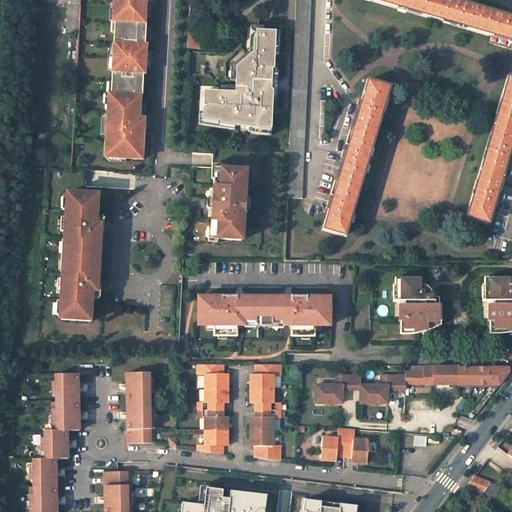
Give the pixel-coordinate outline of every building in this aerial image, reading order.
[(107,158),(141,160),(143,126),(138,125),(139,95),(140,96),(141,74),(143,74),(144,45),(143,45),(144,24),(143,24),(144,0),(111,0),(111,4),(114,4),(113,22),(116,22),(115,33),(113,33),(110,83),(113,83),(112,94),(109,94),(108,112),(105,111),(104,142),(108,142),(107,158)] [(300,198),(310,0),(296,0),(286,197),(300,198)] [(511,18),(451,0),(377,0),(490,35),(511,41),(511,18)] [(222,92),(203,92),(202,109),(202,115),(219,119),(219,121),(234,124),(247,127),(256,129),(257,128),(271,130),(272,92),(271,92),(272,71),(273,71),(274,55),(278,55),(279,33),(255,31),(255,39),(249,39),(249,54),(247,53),(236,63),(235,88),(234,93),(222,92)] [(187,49),(195,50),(196,35),(188,34),(187,49)] [(511,78),(508,78),(467,217),(488,223),(511,141),(511,78)] [(329,213),(324,229),(345,234),(389,89),(368,82),(361,105),(329,213)] [(202,115),(202,109),(199,109),(199,122),(233,130),(234,124),(219,121),(219,119),(202,115)] [(256,129),(247,127),(248,131),(270,136),(271,130),(257,128),(256,129)] [(244,170),(216,169),(216,180),(213,179),(211,219),(211,228),(214,228),(213,240),(242,241),(242,220),(245,220),(246,191),(244,191),(244,170)] [(97,194),(67,192),(66,210),(63,210),(63,218),(64,220),(64,225),(63,224),(62,240),(66,240),(64,271),(60,271),(59,287),(61,287),(60,291),(58,293),(58,302),(61,302),(60,319),(90,321),(91,291),(96,291),(100,224),(95,224),(97,194)] [(427,322),(442,323),(442,305),(439,305),(439,298),(432,298),(432,293),(425,286),(420,286),(420,278),(396,278),(396,292),(402,292),(401,298),(400,298),(399,322),(404,322),(403,330),(411,330),(411,328),(418,328),(418,330),(427,330),(427,322)] [(511,286),(510,287),(510,279),(486,279),(486,293),(491,293),(491,299),(489,299),(489,323),(493,323),(493,331),(501,331),(501,329),(508,329),(508,331),(511,331),(511,286)] [(259,299),(198,299),(197,327),(206,327),(206,324),(211,324),(213,326),(213,338),(217,338),(217,334),(226,334),(226,338),(235,338),(235,331),(234,329),(235,327),(235,322),(255,322),(256,327),(259,327),(259,328),(267,328),(267,327),(271,327),(271,322),(291,322),(291,328),(292,330),(291,331),(291,339),(300,339),(300,335),(309,335),(309,339),(313,339),(313,327),(315,325),(320,325),(320,328),(329,328),(329,315),(330,315),(330,307),(329,307),(329,300),(267,299),(267,304),(259,304),(259,299)] [(198,365),(197,375),(204,375),(204,403),(197,403),(197,418),(204,418),(204,445),(197,445),(197,452),(222,454),(223,441),(227,441),(227,424),(223,424),(223,398),(227,398),(228,381),(223,381),(223,365),(198,365)] [(280,365),(255,365),(255,381),(250,381),(250,398),(255,398),(254,424),(250,424),(250,441),(254,441),(254,458),(280,461),(280,446),(273,446),(273,418),(280,418),(280,403),(273,403),(273,376),(280,376),(280,365)] [(406,366),(406,385),(499,385),(508,374),(508,368),(458,368),(458,366),(406,366)] [(155,443),(154,402),(150,402),(149,373),(127,374),(126,381),(131,381),(131,393),(127,394),(127,409),(131,410),(132,421),(127,421),(128,443),(155,443)] [(63,452),(64,439),(67,439),(68,432),(80,431),(80,422),(76,422),(76,411),(80,410),(79,394),(76,394),(75,383),(79,383),(79,375),(56,375),(57,404),(52,404),(52,431),(45,432),(45,460),(33,460),(34,487),(30,488),(30,511),(58,511),(58,507),(53,507),(53,497),(57,496),(56,480),(53,479),(52,469),(56,468),(56,460),(68,459),(68,452),(63,452)] [(360,386),(360,376),(336,375),(336,385),(315,385),(314,403),(342,403),(342,390),(360,389),(360,386)] [(360,389),(360,403),(387,403),(387,390),(405,390),(406,376),(381,376),(381,386),(360,386),(360,389)] [(354,430),(338,429),(337,439),(323,437),(321,461),(330,461),(330,456),(336,456),(352,457),(358,458),(357,463),(366,464),(368,441),(354,440),(354,430)] [(177,437),(167,437),(167,445),(177,445),(177,437)] [(132,511),(131,471),(103,472),(104,495),(109,494),(108,506),(104,506),(104,511),(132,511)] [(474,477),(466,488),(480,493),(489,482),(474,477)] [(489,482),(480,493),(482,500),(501,506),(508,490),(489,482)] [(183,502),(181,511),(264,511),(267,495),(250,493),(249,498),(230,496),(230,498),(223,497),(223,490),(207,488),(205,505),(183,502)] [(321,502),(304,500),(302,511),(355,511),(356,506),(339,504),(339,509),(320,507),(321,502)]
